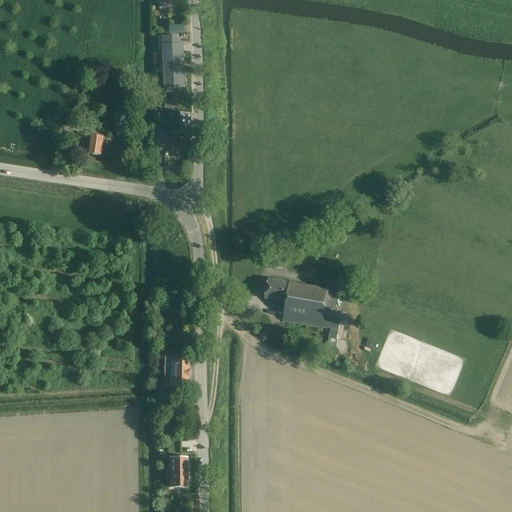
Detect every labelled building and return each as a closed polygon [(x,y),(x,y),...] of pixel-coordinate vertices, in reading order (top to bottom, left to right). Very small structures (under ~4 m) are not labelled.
[(157,0),(158,8),(170,7),(169,0),(157,0)] [(169,34),(184,34),(184,26),(169,26),(169,34)] [(162,76),(158,76),(158,81),(159,85),(159,86),(160,86),(163,86),(163,89),(184,88),(183,66),(179,66),(179,62),(183,62),(183,53),(182,45),(177,45),(176,37),(161,37),(161,45),(161,46),(161,54),(162,76)] [(73,127),(79,129),(87,103),(81,102),(80,102),(73,127)] [(189,134),(190,115),(169,114),(169,121),(164,121),(164,116),(153,115),(152,126),(164,126),(163,134),(189,134)] [(84,136),(83,143),(87,144),(86,154),(99,156),(102,139),(103,133),(89,131),(88,137),(84,136)] [(276,270),(277,259),(265,258),(264,268),(276,270)] [(268,280),(265,299),(285,302),(282,322),(322,328),(330,329),(327,345),(335,347),(336,340),(339,322),(330,320),(331,310),(332,310),(333,310),(334,310),(337,292),(328,290),(288,283),(268,280)] [(182,305),(174,305),(174,315),(180,315),(190,315),(190,310),(190,305),(182,305)] [(367,338),(365,346),(372,348),(374,340),(368,338),(367,338)] [(169,386),(188,387),(188,360),(175,360),(175,377),(169,377),(169,386)] [(167,414),(183,414),(183,404),(167,404),(167,414)] [(187,458),(169,458),(170,488),(188,488),(187,458)]
